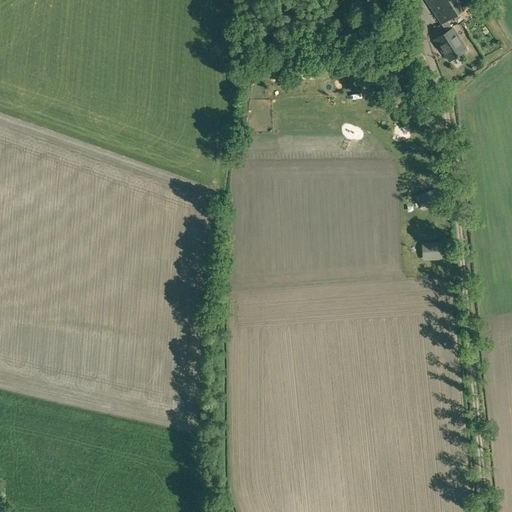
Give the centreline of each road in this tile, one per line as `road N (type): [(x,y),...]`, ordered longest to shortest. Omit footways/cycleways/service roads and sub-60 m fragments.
road 1 (track): [(445,108),(485,511)]
road 2 (track): [(220,188),(199,436),(200,472),(215,511)]
